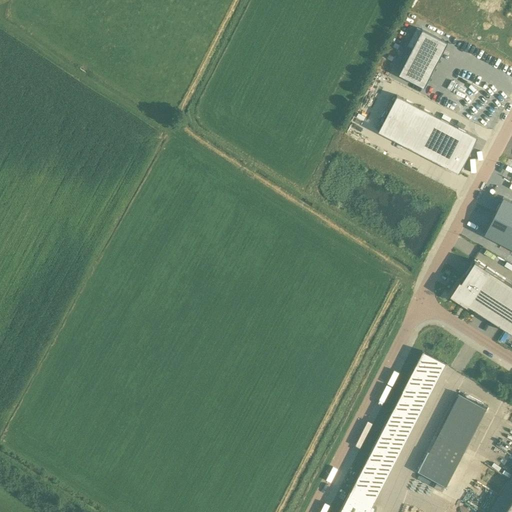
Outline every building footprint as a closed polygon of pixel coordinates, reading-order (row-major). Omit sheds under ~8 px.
[(511,0),(454,0),(443,23),(511,57),(511,0)] [(422,29),(398,74),(424,88),(447,42),(422,29)] [(396,95),(378,131),(456,172),(458,173),(462,166),(477,137),(396,95)] [(511,209),(502,204),(483,240),(511,255),(511,209)] [(460,282),(452,294),(468,305),(511,332),(511,284),(474,260),(460,282)] [(373,511),(376,507),(372,505),(445,363),(422,351),(339,511),(373,511)] [(417,472),(443,485),(482,405),(456,393),(417,472)] [(511,511),(511,498),(502,511),(511,511)]
